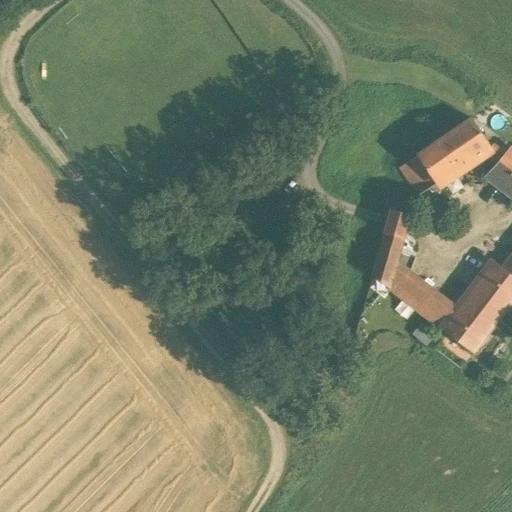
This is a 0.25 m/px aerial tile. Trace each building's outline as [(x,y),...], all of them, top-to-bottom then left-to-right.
[(472,118),(418,155),(438,184),(492,147),(472,118)] [(418,155),(401,167),(420,195),(438,184),(418,155)] [(511,160),(506,156),(490,172),(511,189),(511,267),(509,272),(511,274),(511,160)] [(410,214),(393,210),(374,275),(390,288),(397,262),(410,214)] [(459,310),(397,262),(390,288),(444,330),(459,310)] [(459,310),(444,330),(474,353),(511,303),(511,274),(509,272),(496,262),(459,310)]
